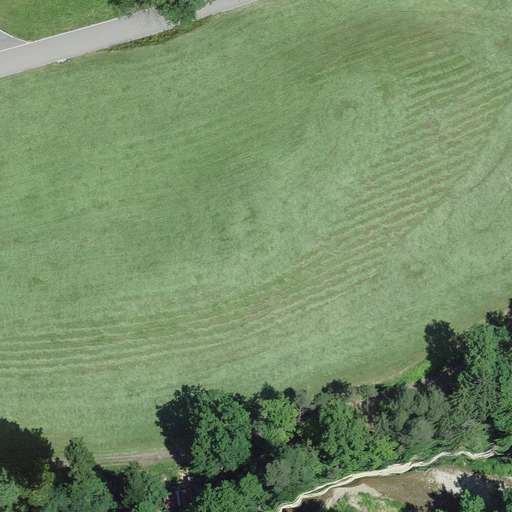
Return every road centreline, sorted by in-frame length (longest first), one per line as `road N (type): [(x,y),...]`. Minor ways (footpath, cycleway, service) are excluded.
road 1 (track): [(0,470),(94,473),(202,456),(359,409),(511,346)]
road 2 (tertiary): [(0,64),(217,0)]
